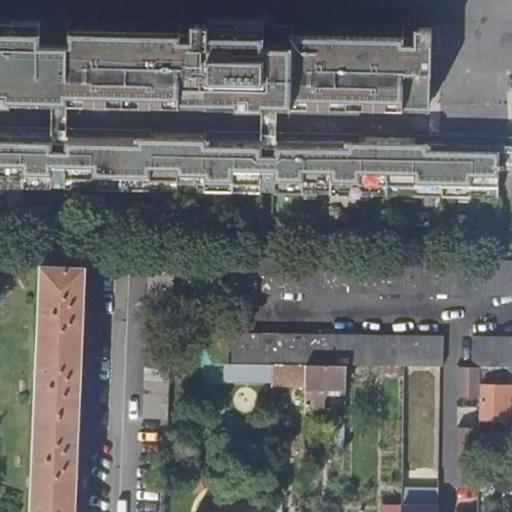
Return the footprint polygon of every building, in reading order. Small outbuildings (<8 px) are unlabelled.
[(0,94),(54,96),(68,96),(262,99),(274,100),(277,100),(431,102),(433,28),(404,28),(404,32),(294,29),(294,24),(0,19),(0,94)] [(68,96),(54,96),(54,127),(67,127),(68,96)] [(0,187),(112,189),(499,198),(501,141),(276,135),(276,132),(261,132),(261,135),(68,130),(67,127),(54,127),(54,130),(0,129),(0,187)] [(511,290),(511,260),(418,259),(235,255),(234,284),(511,290)] [(74,511),(85,266),(42,264),(31,511),(74,511)] [(169,420),(175,272),(150,271),(144,419),(169,420)] [(232,331),(232,363),(271,363),(306,364),(347,365),(403,365),(441,366),(444,366),(443,336),(232,331)] [(511,337),(474,337),(474,367),(481,367),(511,367),(511,337)] [(238,384),(271,385),(271,383),(271,363),(232,363),(229,362),(228,389),(238,389),(238,384)] [(271,363),(271,383),(301,385),(301,389),(305,389),(306,385),(306,364),(271,363)] [(306,385),(317,385),(347,386),(347,365),(306,364),(306,385)] [(481,367),(474,367),(458,367),(458,396),(480,397),(481,385),(481,367)] [(305,389),(305,401),(316,401),(317,385),(306,385),(305,389)] [(511,385),(481,385),(480,397),(480,423),(486,423),(486,417),(509,417),(509,412),(511,412),(511,385)] [(479,487),(480,428),(457,428),(456,486),(479,487)] [(417,437),(402,437),(402,457),(417,457),(417,437)]
